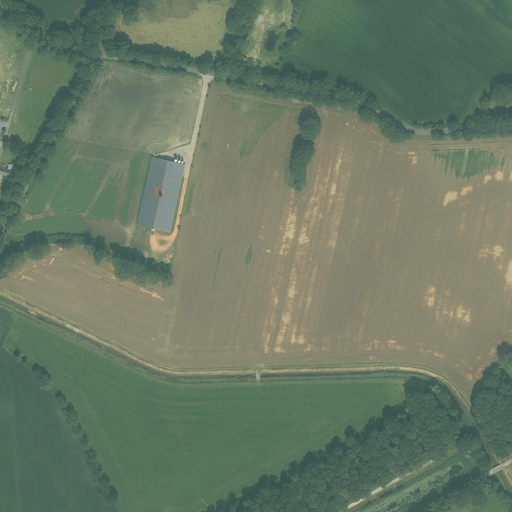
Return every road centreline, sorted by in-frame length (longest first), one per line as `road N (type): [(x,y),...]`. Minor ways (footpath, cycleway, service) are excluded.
road 1 (residential): [(0,3),(63,46),(350,98),(411,129),(511,126)]
road 2 (track): [(483,477),(469,450),(452,449),(339,511)]
